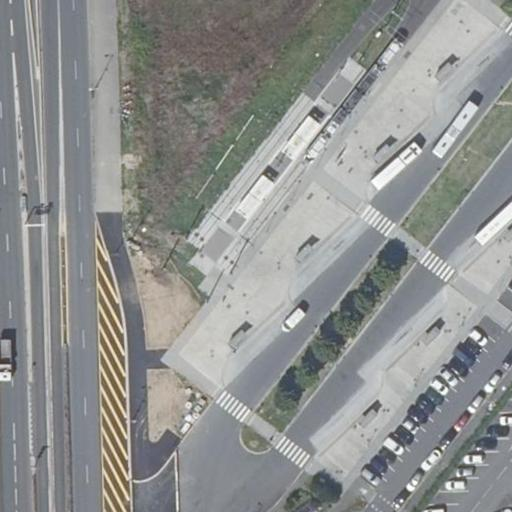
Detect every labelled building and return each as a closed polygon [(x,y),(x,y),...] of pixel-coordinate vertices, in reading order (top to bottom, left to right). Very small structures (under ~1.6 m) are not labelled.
[(447,63),(432,76),(438,82),(452,69),(447,63)] [(294,161),(321,126),(310,116),(282,152),(294,161)] [(387,144),(374,157),(378,163),(393,150),(387,144)] [(246,222),(275,185),(263,176),(234,212),(246,222)] [(511,226),(501,237),(506,243),(511,237),(511,226)] [(309,245),(295,258),(300,264),(314,250),(309,245)] [(437,328),(423,341),(428,347),(442,334),(437,328)] [(242,331),(228,344),(233,350),(247,337),(242,331)] [(373,411),(359,425),(364,430),(378,417),(373,411)]
